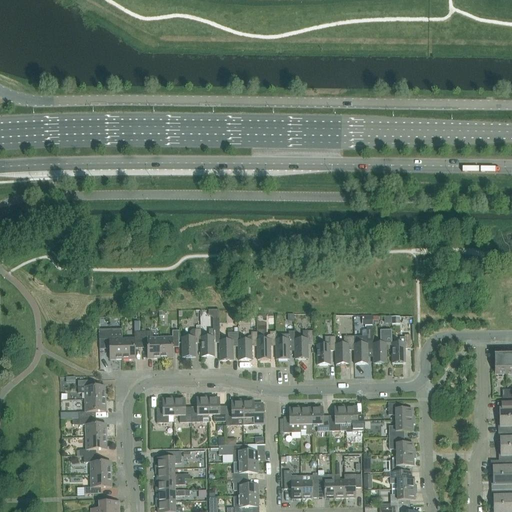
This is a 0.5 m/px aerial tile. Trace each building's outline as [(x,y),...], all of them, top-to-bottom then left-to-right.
[(219,311),(208,311),(208,317),(211,317),(213,319),(213,320),(219,320),(219,311)] [(372,317),(364,317),(364,325),(365,325),(372,325),(372,317)] [(354,345),(354,351),(354,365),(368,365),(367,351),(373,351),(373,345),(373,337),(372,328),(366,328),(366,337),(362,337),(362,340),(354,340),(354,345)] [(122,330),(99,330),(99,352),(99,350),(103,350),(103,345),(109,345),(109,350),(109,360),(122,360),(122,340),(122,330)] [(182,339),(182,359),(195,358),(195,344),(201,344),(200,338),(201,338),(200,330),(196,330),(194,330),(195,333),(189,334),(189,338),(182,339)] [(201,344),(201,358),(214,358),(214,344),(219,344),(219,342),(219,330),(213,330),(208,330),(208,338),(201,338),(200,338),(201,344)] [(134,339),(122,340),(122,360),(135,360),(135,345),(140,345),(141,345),(141,332),(140,332),(134,333),(134,339)] [(141,332),(141,345),(147,344),(147,359),(160,359),(160,339),(152,339),(152,334),(151,332),(147,333),(147,332),(141,332)] [(172,339),(160,339),(160,359),(173,359),(173,344),(179,344),(178,332),(172,332),(172,339)] [(288,332),(288,336),(284,336),(284,340),(276,341),(275,341),(276,347),(276,361),(289,360),(289,346),(294,346),(294,340),(294,332),(288,332)] [(295,360),(308,360),(308,346),(313,346),(313,332),(302,332),(302,340),(294,340),(294,346),(295,360)] [(238,361),(249,361),(252,361),(251,347),(257,347),(257,341),(257,333),(251,333),(251,337),(249,337),(247,338),(246,339),(246,341),(238,342),(238,347),(238,361)] [(257,347),(257,361),(270,361),(270,347),(276,347),(275,341),(276,341),(276,333),(270,333),(270,336),(268,336),(267,336),(265,339),(265,340),(265,341),(257,341),(257,347)] [(238,347),(238,342),(238,334),(227,334),(227,342),(219,342),(219,344),(220,362),(233,362),(233,348),(238,347)] [(373,365),(384,364),(386,364),(386,350),(392,350),(391,344),(392,344),(391,336),(385,336),(380,337),(381,345),(373,345),(373,351),(373,365)] [(392,350),(392,364),(405,364),(405,350),(410,350),(410,336),(404,336),(404,344),(392,344),(391,344),(392,350)] [(343,337),(343,345),(335,346),(335,352),(336,366),(349,365),(348,351),(354,351),(354,345),(354,340),(354,337),(353,337),(347,337),(343,337)] [(324,338),(325,346),(316,346),(317,366),(330,366),(330,352),(335,352),(335,346),(335,338),(324,338)] [(494,375),(506,375),(506,353),(494,353),(494,375)] [(85,388),(85,401),(105,400),(105,387),(90,388),(90,381),(78,382),(78,388),(85,388)] [(197,408),(192,408),(191,408),(191,424),(209,423),(208,416),(208,397),(204,397),(204,399),(197,399),(197,408)] [(212,397),(208,397),(208,416),(214,416),(214,423),(225,423),(226,423),(225,412),(226,412),(225,408),(219,408),(219,399),(212,399),(212,397)] [(168,417),(174,417),(173,398),(169,398),(169,400),(162,400),(163,409),(156,409),(157,424),(169,424),(168,417)] [(191,408),(186,409),(185,409),(185,400),(178,400),(178,398),(173,398),(174,417),(179,417),(180,424),(191,424),(191,408)] [(78,420),(91,419),(91,413),(105,413),(105,400),(85,401),(85,413),(78,413),(78,420)] [(226,427),(243,427),(242,400),(238,400),(238,402),(231,403),(231,407),(225,408),(226,412),(225,412),(226,423),(225,423),(226,427)] [(260,426),(260,411),(254,411),(253,402),(246,402),(246,400),(242,400),(243,427),(260,426)] [(511,403),(497,404),(497,410),(497,411),(499,411),(499,419),(511,418),(511,403)] [(395,421),(415,421),(414,417),(412,417),(412,410),(403,410),(403,404),(388,404),(388,416),(395,416),(395,421)] [(335,417),(328,417),(329,433),(332,432),(340,432),(345,432),(346,432),(345,406),(341,406),(341,408),(334,408),(335,417)] [(363,432),(363,417),(357,417),(357,408),(349,408),(349,406),(345,406),(346,432),(345,432),(345,434),(352,434),(354,432),(363,432)] [(289,418),(283,418),(283,420),(283,434),(295,433),(300,433),(300,432),(301,432),(300,407),(296,407),(296,409),(289,409),(289,418)] [(304,407),(300,407),(301,432),(306,432),(306,436),(312,436),(312,426),(311,426),(311,409),(304,409),(304,407)] [(315,407),(311,407),(311,409),(311,426),(312,426),(317,426),(317,433),(326,433),(329,433),(328,417),(322,417),(322,408),(315,409),(315,407)] [(497,427),(497,429),(498,434),(511,433),(511,418),(499,419),(499,427),(497,427)] [(106,425),(91,425),(91,419),(78,420),(79,426),(85,426),(86,438),(106,438),(106,425)] [(415,425),(415,421),(395,421),(395,427),(388,427),(389,439),(404,439),(404,432),(413,432),(413,425),(415,425)] [(511,433),(498,434),(498,439),(498,440),(500,440),(500,448),(511,447),(511,433)] [(92,457),(91,451),(106,451),(106,438),(86,438),(86,451),(79,451),(79,458),(83,457),(92,457)] [(396,450),(396,456),(415,456),(415,451),(413,452),(413,445),(404,445),(404,439),(389,439),(389,450),(396,450)] [(247,452),(247,447),(247,446),(219,447),(219,456),(232,456),(232,464),(237,464),(257,463),(257,452),(247,452)] [(498,461),(498,462),(511,462),(511,447),(500,448),(500,456),(498,456),(498,461)] [(181,453),(166,453),(166,459),(157,459),(157,467),(155,467),(155,471),(174,470),(174,465),(181,465),(181,453)] [(415,456),(396,456),(396,461),(389,462),(390,473),(405,473),(405,467),(414,467),(413,460),(415,460),(415,456)] [(111,463),(96,463),(96,457),(92,457),(83,457),(83,464),(90,464),(91,476),(111,476),(111,463)] [(490,462),(490,467),(490,469),(492,469),(493,477),(511,476),(511,462),(498,462),(490,462)] [(234,481),(248,480),(248,474),(257,474),(257,463),(237,464),(237,469),(233,469),(234,481)] [(174,476),(174,470),(155,471),(155,475),(157,475),(157,481),(184,481),(184,480),(184,476),(174,476)] [(291,490),(291,500),(302,500),(301,477),(291,477),(291,472),(284,472),(285,490),(291,490)] [(318,472),(318,477),(317,477),(318,490),(324,489),(324,499),(335,499),(334,481),(334,476),(324,476),(324,472),(318,472)] [(383,479),(390,478),(390,485),(391,485),(391,490),(416,490),(416,486),(414,486),(414,479),(405,479),(405,473),(390,473),(383,473),(383,479)] [(79,495),(96,495),(96,489),(111,489),(111,476),(91,476),(91,489),(79,489),(79,495)] [(334,481),(335,499),(345,499),(344,481),(339,481),(339,476),(334,476),(334,481)] [(361,476),(354,476),(344,476),(344,481),(345,499),(355,499),(355,489),(361,489),(361,476)] [(372,490),(371,476),(363,476),(364,490),(372,490)] [(491,485),(491,491),(511,490),(511,476),(493,477),(493,485),(491,485)] [(301,477),(302,500),(312,500),(312,490),(318,490),(317,477),(301,477)] [(248,486),(248,480),(234,481),(234,492),(238,492),(238,498),(258,497),(258,486),(248,486)] [(184,481),(157,481),(157,488),(155,488),(155,493),(157,493),(157,492),(175,492),(175,486),(184,486),(184,481)] [(391,490),(392,496),(390,496),(390,505),(390,508),(394,508),(394,507),(406,507),(405,507),(405,501),(414,501),(414,494),(416,494),(416,490),(391,490)] [(511,490),(491,491),(491,496),(491,498),(493,498),(493,506),(511,505),(511,490)] [(157,492),(157,493),(158,499),(156,499),(156,503),(175,503),(175,497),(184,497),(184,491),(175,492),(157,492)] [(248,511),(248,508),(258,508),(258,497),(238,498),(234,498),(234,503),(234,508),(226,509),(226,511),(248,511)] [(216,511),(217,499),(209,499),(208,511),(216,511)] [(91,510),(90,511),(119,511),(119,503),(99,503),(99,509),(91,510)] [(182,511),(182,508),(175,508),(175,503),(156,503),(156,507),(158,507),(157,511),(182,511)]
